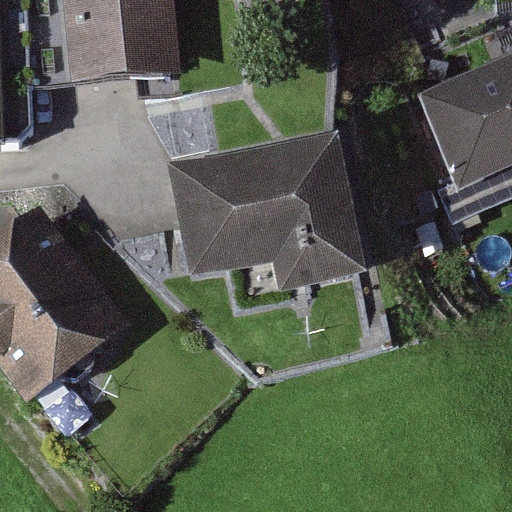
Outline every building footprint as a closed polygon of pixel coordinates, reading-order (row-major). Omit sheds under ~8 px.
[(0,0),(0,162),(6,162),(5,153),(21,153),(34,137),(31,93),(73,90),(64,0),(0,0)] [(64,0),(73,90),(73,97),(185,86),(176,0),(64,0)] [(400,0),(407,16),(448,0),(400,0)] [(511,63),(417,103),(453,188),(439,194),(455,231),(511,207),(511,63)] [(341,139),(169,175),(192,287),(276,269),(282,300),(371,282),(341,139)] [(132,332),(42,217),(0,249),(0,378),(28,414),(132,332)]
